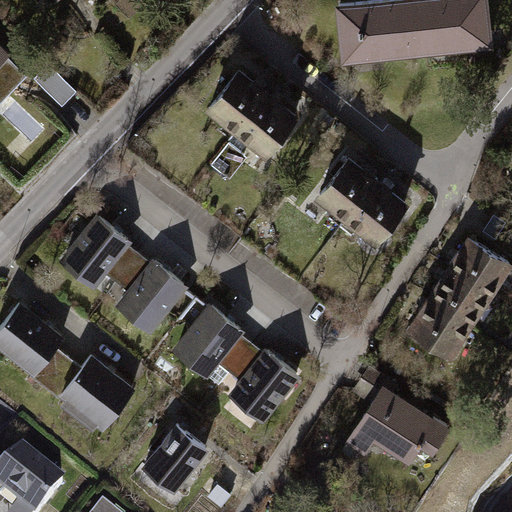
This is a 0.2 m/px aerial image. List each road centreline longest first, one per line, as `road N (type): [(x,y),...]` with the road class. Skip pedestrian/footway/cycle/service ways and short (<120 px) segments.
road 1 (residential): [(349,358),(86,151)]
road 2 (residential): [(453,178),(227,4)]
road 3 (residential): [(453,178),(349,358)]
road 4 (unclassified): [(227,4),(86,151)]
road 5 (residential): [(349,358),(245,511)]
road 6 (unclassified): [(86,151),(0,244)]
